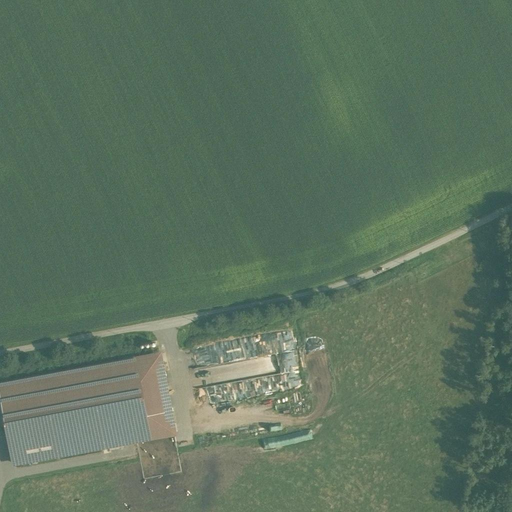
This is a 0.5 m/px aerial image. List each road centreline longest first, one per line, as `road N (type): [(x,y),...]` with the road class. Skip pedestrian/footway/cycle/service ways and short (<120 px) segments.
road 1 (unclassified): [(511,201),(374,271),(307,292),(0,351)]
road 2 (unknown): [(0,477),(179,436),(185,416),(167,318)]
